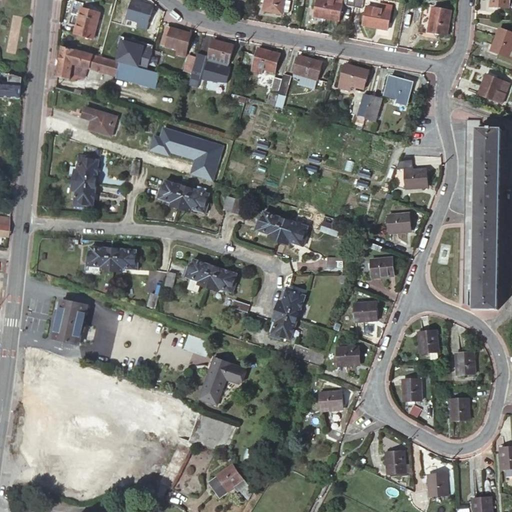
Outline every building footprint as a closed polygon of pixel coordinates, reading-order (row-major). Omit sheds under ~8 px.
[(153,5),(136,0),(133,0),(128,17),(139,20),(137,25),(146,27),(153,5)] [(283,0),(265,0),(264,7),(282,10),(282,8),(283,0)] [(354,0),(316,0),(314,13),(339,18),(342,0),(347,0),(354,1),(354,0)] [(367,4),(363,23),(387,27),(392,4),(380,2),(379,7),(367,4)] [(423,4),(418,28),(445,34),(450,9),(423,4)] [(100,12),(83,7),(76,32),(93,37),(100,12)] [(191,32),(172,26),(166,44),(178,48),(177,50),(185,52),(191,32)] [(509,54),(511,47),(511,30),(501,26),(493,48),(509,54)] [(226,68),(233,45),(212,39),(207,55),(197,53),(196,58),(188,85),(196,87),(198,78),(204,80),(225,82),(228,69),(226,68)] [(14,53),(15,48),(10,46),(11,41),(9,40),(6,51),(14,53)] [(63,45),(57,75),(70,77),(73,63),(116,75),(120,61),(100,55),(63,45)] [(259,47),(252,69),(261,72),(262,69),(274,72),(280,52),(259,47)] [(299,54),(294,71),(295,71),(318,78),(323,61),(299,54)] [(191,72),(196,58),(189,55),(184,69),(191,72)] [(120,61),(116,75),(116,76),(133,81),(134,79),(154,85),(158,72),(147,69),(120,61)] [(346,63),(339,86),(349,89),(351,84),(363,88),(369,70),(346,63)] [(318,78),(295,71),(294,74),(302,76),(300,82),(315,87),(318,78)] [(486,72),(479,91),(502,101),(509,81),(486,72)] [(291,75),(283,73),(282,78),(278,93),(285,95),(291,75)] [(278,93),(282,78),(275,76),(271,90),(278,93)] [(413,82),(392,76),(386,94),(399,98),(398,101),(406,104),(413,82)] [(0,100),(17,102),(18,78),(4,77),(4,83),(0,83),(0,100)] [(365,116),(371,94),(364,92),(355,123),(362,125),(365,116)] [(269,94),(267,102),(275,105),(277,96),(269,94)] [(383,97),(371,94),(365,116),(376,119),(383,97)] [(110,134),(116,115),(85,107),(82,118),(91,120),(89,128),(110,134)] [(147,114),(138,111),(137,113),(122,109),(119,118),(143,125),(147,114)] [(478,226),(476,307),(497,308),(501,129),(479,128),(479,132),(479,139),(479,147),(479,154),(479,161),(478,168),(478,175),(478,182),(478,190),(478,208),(478,226)] [(224,145),(231,146),(234,139),(221,136),(219,141),(224,142),(224,145)] [(258,140),(257,146),(267,149),(268,143),(258,140)] [(141,160),(150,162),(153,155),(135,149),(132,157),(141,160)] [(74,179),(98,181),(101,160),(91,158),(92,155),(81,154),(79,168),(76,168),(74,179)] [(310,155),(308,161),(318,164),(319,158),(310,155)] [(135,159),(132,170),(137,172),(140,161),(135,159)] [(413,159),(399,159),(396,167),(405,167),(406,187),(424,186),(424,181),(428,181),(428,168),(414,169),(413,159)] [(307,165),(305,171),(315,173),(317,168),(307,165)] [(205,179),(220,184),(222,179),(207,174),(205,179)] [(170,205),(180,208),(188,184),(166,178),(162,187),(160,186),(157,196),(171,201),(170,205)] [(95,205),(98,181),(74,179),(73,189),(76,190),(74,205),(86,206),(86,203),(95,205)] [(188,184),(180,208),(191,211),(192,207),(206,212),(210,202),(207,201),(210,191),(188,184)] [(466,189),(466,208),(478,208),(478,190),(466,189)] [(227,210),(238,213),(241,200),(231,198),(227,210)] [(466,208),(465,226),(478,226),(478,208),(466,208)] [(279,239),(286,216),(265,209),(261,219),(259,218),(255,228),(270,233),(269,236),(279,239)] [(0,234),(8,235),(9,215),(0,213),(0,234)] [(389,214),(389,231),(407,230),(407,226),(410,225),(410,213),(389,214)] [(308,223),(286,216),(279,239),(287,242),(289,239),(303,244),(307,234),(304,233),(308,223)] [(336,226),(332,225),(323,222),(320,231),(336,237),(339,228),(336,226)] [(369,241),(367,244),(383,251),(385,247),(369,241)] [(88,266),(111,267),(111,265),(112,243),(101,243),(101,247),(86,246),(86,256),(88,257),(88,266)] [(111,265),(111,267),(134,268),(134,258),(136,258),(136,248),(121,248),(122,244),(112,243),(111,265)] [(210,285),(218,263),(209,260),(208,263),(193,257),(189,267),(191,268),(188,277),(195,279),(210,285)] [(393,257),(371,258),(372,275),(394,274),(393,257)] [(327,259),(327,270),(342,269),(341,259),(327,259)] [(228,266),(218,263),(210,285),(232,292),(236,283),(238,283),(242,275),(227,269),(228,266)] [(176,273),(168,271),(165,284),(173,285),(176,273)] [(208,292),(210,285),(195,279),(192,287),(208,292)] [(276,309),(298,317),(306,295),(296,292),(297,289),(288,286),(283,299),(280,298),(276,309)] [(152,294),(149,307),(157,310),(160,296),(152,294)] [(234,306),(247,310),(250,303),(237,298),(234,306)] [(80,344),(88,305),(63,300),(59,321),(55,339),(80,344)] [(376,301),(354,302),(355,320),(373,319),(373,315),(377,314),(376,301)] [(291,338),(298,317),(276,309),(272,319),(274,321),(270,333),(280,337),(280,334),(291,338)] [(212,342),(163,326),(160,334),(158,340),(207,357),(212,342)] [(422,351),(431,351),(438,350),(437,329),(421,330),(422,351)] [(321,366),(324,356),(295,346),(292,356),(321,366)] [(357,346),(337,347),(338,364),(355,363),(356,359),(358,359),(357,346)] [(457,353),(458,374),(475,373),(473,352),(457,353)] [(50,357),(39,393),(191,440),(198,417),(186,413),(190,401),(50,357)] [(216,358),(202,398),(220,404),(229,380),(241,383),(247,368),(216,358)] [(403,380),(404,401),(421,400),(420,378),(403,380)] [(341,391),(319,392),(320,410),(339,408),(339,404),(342,404),(341,391)] [(450,400),(451,419),(467,418),(466,399),(450,400)] [(96,413),(69,413),(70,449),(97,448),(97,438),(105,438),(105,421),(96,421),(96,413)] [(51,444),(54,424),(30,421),(27,441),(51,444)] [(502,467),(506,467),(511,466),(511,446),(503,447),(503,452),(501,452),(502,467)] [(387,456),(388,473),(404,472),(403,450),(389,451),(390,456),(387,456)] [(233,463),(208,481),(219,497),(234,486),(237,490),(239,489),(248,499),(253,490),(247,483),(246,482),(244,479),(233,463)] [(429,478),(430,493),(447,493),(446,472),(432,472),(432,478),(429,478)] [(474,503),(474,511),(492,511),(492,498),(477,498),(477,504),(474,503)]
